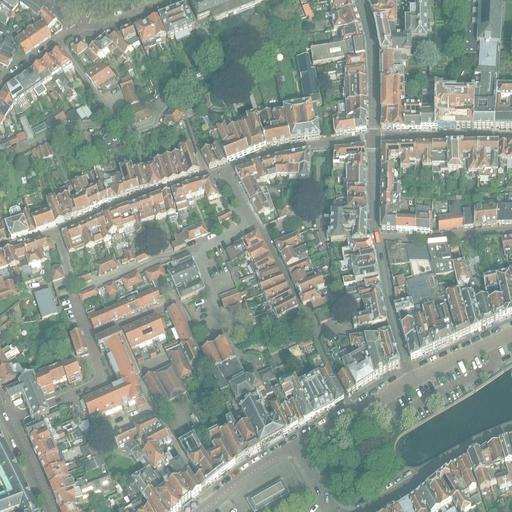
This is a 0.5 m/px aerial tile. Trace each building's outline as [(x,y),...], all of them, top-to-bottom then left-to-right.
[(4,0),(3,2),(9,7),(7,9),(11,13),(21,0),(4,0)] [(44,10),(31,0),(22,0),(20,5),(29,11),(28,13),(30,14),(31,13),(36,16),(38,18),(38,17),(44,10)] [(250,9),(246,0),(203,0),(192,4),(191,5),(197,21),(210,16),(213,23),(226,18),(250,9)] [(246,0),(250,9),(268,1),(270,0),(246,0)] [(350,0),(337,0),(330,1),(332,13),(354,10),(350,0)] [(366,0),(372,13),(395,12),(400,12),(400,8),(395,8),(394,0),(366,0)] [(385,23),(375,24),(381,55),(410,56),(411,44),(426,44),(426,42),(427,41),(426,5),(425,5),(424,0),(414,0),(415,11),(410,12),(410,20),(405,21),(405,27),(405,36),(395,36),(395,27),(386,27),(385,23)] [(466,0),(465,27),(464,55),(476,56),(475,74),(498,75),(502,0),(466,0)] [(302,7),(306,17),(308,16),(309,18),(314,16),(312,11),(310,12),(308,5),(302,7)] [(161,16),(160,17),(169,39),(168,39),(168,40),(194,29),(185,7),(184,7),(184,8),(161,17),(161,16)] [(44,10),(38,17),(47,31),(50,29),(57,22),(57,21),(44,10)] [(325,15),(325,18),(331,17),(334,31),(360,27),(354,10),(332,13),(325,15)] [(395,12),(372,13),(375,24),(385,23),(386,27),(395,27),(405,27),(405,21),(396,21),(395,12)] [(37,26),(32,29),(42,43),(51,37),(47,31),(38,17),(38,18),(36,16),(32,19),(37,26)] [(159,17),(148,22),(157,45),(158,46),(162,44),(161,42),(168,39),(169,39),(160,17),(159,17)] [(28,32),(24,35),(24,36),(33,49),(42,43),(32,29),(27,21),(22,24),(28,32)] [(157,45),(148,22),(139,26),(134,28),(135,29),(140,40),(144,50),(157,45)] [(0,51),(1,51),(1,53),(13,58),(17,48),(16,47),(16,45),(11,38),(10,37),(13,36),(9,32),(6,30),(4,29),(0,25),(0,32),(2,33),(6,36),(4,43),(2,43),(1,43),(0,43),(0,51)] [(24,36),(24,35),(18,27),(14,30),(20,38),(15,41),(19,47),(25,55),(33,49),(24,36)] [(360,27),(334,31),(339,30),(341,42),(335,43),(335,46),(364,42),(360,27)] [(125,42),(132,46),(133,47),(135,49),(141,45),(140,44),(136,37),(135,37),(131,28),(121,33),(125,42)] [(121,33),(107,38),(117,47),(125,54),(133,47),(132,46),(125,42),(121,33)] [(105,36),(89,49),(97,58),(105,51),(106,53),(109,51),(112,54),(113,53),(119,59),(124,54),(125,54),(117,47),(107,38),(105,36)] [(97,58),(89,49),(78,37),(73,41),(76,45),(74,46),(72,45),(71,47),(71,49),(77,57),(85,51),(94,61),(97,58)] [(364,42),(335,46),(313,50),(311,50),(313,65),(345,60),(364,57),(364,42)] [(61,49),(51,56),(61,71),(65,77),(66,77),(69,81),(72,79),(67,72),(74,68),(61,49)] [(0,64),(7,67),(13,58),(1,53),(0,54),(0,64)] [(410,56),(381,55),(381,82),(403,81),(403,74),(406,74),(406,72),(404,72),(404,71),(400,71),(400,64),(401,64),(401,62),(406,62),(406,56),(410,56)] [(51,56),(41,63),(52,78),(55,83),(59,81),(65,77),(61,71),(51,56)] [(306,103),(284,108),(290,142),(320,138),(316,106),(321,106),(314,71),(310,71),(308,56),(297,58),(306,103)] [(338,67),(339,71),(365,68),(364,57),(345,60),(346,66),(338,67)] [(130,61),(124,63),(128,72),(133,70),(130,61)] [(41,63),(32,70),(42,85),(51,78),(55,83),(52,78),(41,63)] [(98,88),(115,76),(101,63),(86,74),(97,90),(98,88)] [(365,68),(339,71),(339,72),(336,72),(337,76),(345,75),(345,81),(366,79),(365,68)] [(32,70),(23,76),(34,91),(38,97),(46,91),(42,85),(32,70)] [(475,74),(474,87),(472,129),(494,129),(497,88),(498,75),(475,74)] [(23,76),(15,81),(25,97),(28,101),(31,104),(34,102),(30,93),(34,90),(34,91),(23,76)] [(119,84),(122,90),(133,86),(130,77),(121,80),(122,83),(119,84)] [(366,79),(345,81),(343,81),(344,91),(342,91),(343,97),(345,97),(345,104),(366,100),(366,89),(366,79)] [(167,94),(174,91),(170,80),(163,83),(167,94)] [(15,81),(6,88),(13,107),(15,111),(17,116),(22,114),(20,107),(28,101),(25,97),(15,81)] [(403,81),(381,82),(381,89),(381,112),(381,129),(400,129),(404,129),(404,99),(403,81)] [(186,82),(176,89),(180,95),(189,89),(186,82)] [(133,86),(122,90),(124,96),(135,91),(133,86)] [(0,96),(0,103),(10,110),(13,106),(15,111),(13,107),(6,88),(6,87),(0,96)] [(438,87),(437,106),(438,129),(455,129),(455,112),(454,112),(455,93),(440,93),(440,87),(438,87)] [(455,93),(454,112),(455,112),(455,129),(472,129),(474,87),(472,87),(471,93),(460,93),(460,91),(455,91),(455,93)] [(511,87),(497,88),(494,129),(511,128),(511,87)] [(135,91),(124,96),(126,101),(137,97),(135,91)] [(54,102),(58,99),(53,93),(49,95),(54,102)] [(404,99),(404,129),(421,129),(421,106),(412,105),(412,96),(407,96),(407,99),(404,99)] [(137,97),(126,101),(129,107),(139,102),(137,97)] [(97,100),(88,106),(93,113),(101,108),(97,100)] [(337,114),(337,120),(339,120),(343,120),(366,115),(366,100),(345,104),(337,105),(338,114),(337,114)] [(139,102),(129,107),(131,112),(136,110),(141,108),(142,108),(139,102)] [(0,103),(0,117),(4,120),(10,110),(0,103)] [(85,106),(76,112),(82,121),(91,115),(85,106)] [(147,106),(142,108),(141,108),(146,119),(151,117),(147,106)] [(174,106),(165,116),(167,118),(171,122),(175,125),(184,115),(174,106)] [(421,106),(421,129),(438,129),(437,106),(421,106)] [(141,108),(136,110),(140,121),(146,119),(141,108)] [(290,142),(284,108),(283,108),(283,109),(261,114),(270,146),(290,142)] [(59,109),(51,115),(56,123),(57,123),(59,126),(67,120),(59,109)] [(82,121),(76,112),(74,110),(65,116),(71,123),(82,121)] [(136,110),(131,112),(130,112),(135,123),(140,121),(136,110)] [(56,123),(51,115),(46,119),(48,121),(44,124),(48,129),(56,123)] [(248,123),(238,127),(249,154),(266,147),(256,115),(246,118),(248,123)] [(343,120),(339,120),(339,124),(354,122),(355,133),(366,131),(366,126),(366,115),(343,120)] [(171,122),(167,118),(163,122),(168,126),(171,122)] [(337,120),(333,121),(334,135),(334,136),(335,136),(355,133),(354,122),(339,124),(339,120),(337,120)] [(217,127),(208,130),(210,134),(214,133),(227,163),(238,158),(249,154),(238,127),(227,132),(225,125),(217,128),(217,127)] [(24,133),(17,136),(19,142),(26,140),(24,133)] [(85,147),(91,145),(88,133),(81,135),(85,147)] [(101,133),(94,134),(97,147),(106,145),(104,137),(102,138),(101,133)] [(210,134),(209,135),(210,137),(211,136),(216,146),(212,149),(211,149),(219,166),(227,163),(214,133),(210,134)] [(15,137),(8,140),(11,147),(18,144),(15,137)] [(55,152),(62,150),(59,138),(52,139),(55,152)] [(11,147),(8,140),(1,143),(4,150),(11,147)] [(37,147),(37,148),(38,150),(30,153),(35,164),(42,161),(41,160),(47,158),(53,156),(49,144),(43,146),(42,145),(37,147)] [(178,150),(179,152),(179,154),(187,177),(199,172),(191,147),(190,145),(178,150)] [(448,172),(456,172),(456,178),(462,178),(462,173),(462,145),(447,146),(448,171),(448,172)] [(477,145),(462,145),(462,173),(463,173),(476,173),(477,179),(479,179),(479,177),(479,171),(478,171),(477,145)] [(499,145),(477,145),(478,171),(479,171),(479,177),(489,177),(489,182),(497,182),(497,172),(498,172),(499,145)] [(499,145),(498,172),(503,173),(503,166),(501,166),(502,161),(507,161),(508,145),(499,145)] [(17,146),(5,151),(10,162),(22,157),(17,146)] [(219,166),(211,149),(206,152),(203,146),(198,148),(201,154),(209,169),(219,166)] [(382,159),(390,159),(398,159),(399,146),(381,146),(382,159)] [(399,146),(398,159),(400,159),(400,169),(409,169),(409,166),(414,166),(415,166),(415,165),(416,165),(416,163),(415,146),(399,146)] [(432,168),(432,146),(415,146),(416,163),(416,165),(415,165),(415,166),(414,166),(414,172),(418,172),(418,163),(422,162),(422,168),(432,168)] [(432,146),(432,168),(432,173),(438,173),(438,172),(447,172),(448,171),(447,146),(432,146)] [(339,160),(339,165),(346,165),(346,166),(357,166),(357,159),(365,159),(365,148),(345,149),(346,160),(339,160)] [(334,153),(333,165),(339,165),(339,160),(346,160),(345,149),(334,150),(334,153)] [(288,168),(288,177),(297,177),(297,180),(308,181),(310,151),(290,155),(289,168),(288,168)] [(179,154),(171,157),(178,179),(187,177),(179,154),(179,152),(179,154)] [(275,177),(276,177),(276,176),(288,177),(288,168),(289,168),(290,155),(281,157),(275,158),(275,167),(275,177)] [(171,157),(161,160),(169,182),(178,180),(178,179),(171,157)] [(275,158),(261,163),(269,180),(276,178),(276,177),(275,177),(275,167),(275,158),(281,157),(275,158)] [(346,166),(346,171),(365,170),(365,159),(357,159),(357,166),(346,166)] [(382,159),(382,165),(382,169),(390,169),(390,159),(382,159)] [(154,165),(161,185),(169,182),(161,160),(154,162),(154,165)] [(261,163),(251,166),(257,177),(253,178),(257,185),(269,180),(261,163)] [(154,165),(143,168),(149,188),(161,185),(154,165)] [(120,169),(120,172),(122,179),(124,179),(125,184),(122,185),(125,196),(139,191),(133,172),(131,166),(120,169)] [(132,166),(131,166),(133,172),(139,191),(149,188),(143,168),(133,171),(132,166)] [(239,184),(241,183),(253,178),(257,177),(251,166),(235,172),(238,177),(236,178),(239,184)] [(382,169),(381,183),(400,183),(394,183),(394,168),(390,169),(382,169)] [(98,186),(95,187),(98,195),(97,196),(100,206),(108,202),(102,184),(104,184),(102,173),(95,175),(94,170),(87,172),(92,186),(97,184),(98,186)] [(344,180),(344,189),(365,189),(365,170),(346,171),(346,180),(344,180)] [(121,175),(116,177),(117,179),(118,187),(114,189),(116,199),(125,196),(122,185),(125,184),(124,179),(122,179),(120,172),(121,175)] [(102,173),(104,184),(102,184),(108,202),(116,199),(114,189),(118,187),(117,179),(116,177),(116,176),(111,177),(105,174),(102,175),(102,173)] [(241,183),(250,201),(262,196),(269,194),(267,188),(259,189),(257,185),(253,178),(241,183)] [(85,179),(72,184),(72,185),(77,199),(85,196),(90,210),(100,206),(97,196),(98,195),(95,187),(89,189),(85,179)] [(211,179),(202,182),(205,193),(208,201),(219,197),(222,196),(218,187),(215,188),(211,179)] [(202,182),(182,188),(185,200),(205,193),(208,201),(205,193),(202,182)] [(381,183),(381,197),(400,198),(400,183),(381,183)] [(72,184),(65,187),(65,188),(68,195),(72,202),(77,216),(90,210),(85,196),(77,199),(72,185),(72,184)] [(185,200),(182,188),(172,192),(176,206),(178,211),(188,208),(185,200)] [(262,196),(250,201),(258,216),(269,212),(274,211),(267,188),(269,194),(262,196)] [(365,189),(344,189),(347,189),(347,197),(344,197),(344,195),(338,195),(338,197),(335,197),(336,201),(347,201),(365,200),(365,189)] [(170,192),(161,196),(166,215),(167,216),(176,214),(170,192)] [(68,195),(63,198),(71,218),(77,216),(72,202),(68,195)] [(161,196),(149,200),(155,217),(155,218),(156,220),(162,218),(162,217),(167,216),(166,215),(161,196)] [(381,197),(381,212),(399,213),(399,204),(400,204),(400,199),(400,198),(381,197)] [(48,205),(50,212),(51,212),(55,225),(64,221),(60,210),(59,210),(56,201),(55,198),(47,201),(48,205)] [(62,198),(56,201),(59,210),(60,210),(64,221),(71,218),(63,198),(62,198)] [(295,199),(286,199),(285,207),(286,207),(294,208),(295,199)] [(149,200),(139,204),(142,213),(139,214),(141,222),(142,223),(155,218),(155,217),(149,200)] [(333,211),(333,212),(366,212),(365,200),(347,201),(347,209),(343,208),(337,208),(337,211),(333,211)] [(497,200),(496,207),(497,207),(498,225),(505,224),(505,207),(501,207),(501,200),(497,200)] [(139,204),(128,208),(131,217),(133,217),(135,226),(134,226),(135,231),(137,234),(145,231),(142,223),(141,222),(139,214),(142,213),(139,204)] [(51,212),(50,212),(48,205),(40,207),(40,215),(32,218),(29,211),(29,212),(37,232),(55,225),(51,212)] [(9,212),(9,213),(11,220),(9,221),(10,223),(6,225),(11,239),(28,234),(29,235),(37,232),(29,212),(22,214),(20,209),(17,207),(11,209),(9,212)] [(415,207),(415,219),(416,219),(415,232),(432,233),(432,213),(429,213),(429,208),(415,207)] [(474,210),(474,211),(474,227),(496,225),(498,225),(497,207),(496,207),(496,208),(474,210)] [(128,208),(117,211),(124,231),(124,232),(125,234),(135,231),(134,226),(135,226),(133,217),(131,217),(128,208)] [(111,213),(103,217),(110,234),(118,231),(118,233),(124,231),(124,232),(124,231),(117,211),(111,213)] [(219,223),(232,217),(229,211),(216,218),(219,223)] [(463,212),(463,214),(463,229),(474,227),(474,211),(470,211),(463,212)] [(366,212),(333,212),(333,213),(332,213),(332,214),(331,244),(349,242),(349,243),(366,242),(366,212)] [(399,213),(381,212),(381,230),(396,231),(396,230),(397,219),(391,218),(391,213),(399,214),(399,213)] [(103,217),(95,220),(103,241),(103,242),(112,239),(110,234),(103,217)] [(396,230),(396,231),(408,232),(408,231),(415,232),(416,219),(415,219),(397,219),(396,230)] [(95,220),(86,224),(94,245),(103,241),(95,220)] [(203,223),(196,225),(201,237),(207,234),(203,223)] [(86,224),(78,228),(81,238),(85,247),(88,254),(90,253),(89,248),(95,245),(94,245),(86,224)] [(196,225),(183,231),(188,242),(201,237),(196,225)] [(78,228),(70,231),(77,250),(85,247),(81,238),(78,228)] [(77,250),(70,231),(62,234),(69,254),(74,252),(74,251),(77,250)] [(188,242),(183,231),(181,231),(183,234),(174,237),(176,243),(171,245),(174,251),(186,246),(184,243),(188,242)] [(227,264),(231,275),(235,273),(240,270),(238,267),(233,269),(231,263),(248,253),(263,245),(257,234),(226,251),(230,262),(227,264)] [(165,235),(159,237),(164,249),(170,247),(165,235)] [(275,245),(281,257),(304,246),(303,246),(299,235),(289,239),(275,245)] [(164,249),(159,237),(153,240),(158,251),(164,249)] [(511,237),(501,238),(504,257),(505,257),(506,263),(511,262),(511,260),(509,261),(508,253),(511,252),(511,237)] [(45,240),(33,244),(40,265),(46,263),(47,263),(44,253),(49,251),(48,247),(56,244),(50,238),(45,240)] [(345,262),(339,263),(339,264),(346,262),(360,260),(359,258),(373,255),(371,241),(366,242),(349,243),(350,252),(344,254),(345,262)] [(399,258),(397,245),(393,244),(387,244),(387,243),(386,244),(390,267),(400,265),(409,263),(409,261),(408,256),(399,258)] [(33,244),(23,247),(30,268),(29,268),(34,281),(51,276),(53,282),(65,278),(61,266),(49,270),(46,263),(40,265),(33,244)] [(263,245),(248,253),(253,263),(269,255),(263,245)] [(405,246),(397,245),(399,258),(408,256),(406,247),(406,246),(406,245),(405,245),(405,246)] [(304,246),(281,257),(286,268),(309,259),(309,258),(307,258),(306,255),(308,254),(304,246)] [(432,261),(428,248),(427,247),(406,246),(406,247),(408,256),(409,261),(432,261)] [(446,246),(438,247),(445,276),(454,274),(452,266),(446,246)] [(23,247),(13,251),(18,266),(18,267),(20,274),(21,274),(24,284),(34,281),(29,268),(30,268),(23,247)] [(438,247),(428,248),(432,261),(433,264),(432,265),(435,275),(435,278),(445,276),(438,247)] [(124,250),(126,258),(128,263),(136,260),(135,257),(132,248),(124,250)] [(13,251),(3,253),(8,269),(9,269),(14,268),(16,275),(20,274),(18,267),(18,266),(13,251)] [(135,257),(136,260),(137,263),(148,257),(146,252),(135,257)] [(173,260),(176,269),(193,262),(190,256),(189,253),(173,260)] [(253,263),(249,265),(255,275),(258,273),(259,274),(275,267),(269,255),(253,263)] [(339,264),(339,263),(333,264),(332,266),(333,269),(342,268),(351,264),(352,271),(376,267),(373,255),(359,258),(360,260),(346,262),(339,264)] [(113,256),(106,259),(111,271),(118,267),(113,256)] [(106,259),(100,262),(105,273),(111,271),(106,259)] [(309,259),(286,268),(291,278),(313,269),(309,259)] [(105,273),(100,262),(94,264),(99,276),(105,273)] [(176,269),(167,272),(176,290),(200,280),(193,262),(176,269)] [(469,333),(481,328),(469,280),(468,280),(464,263),(452,266),(454,274),(458,292),(469,333)] [(464,263),(468,280),(469,280),(481,328),(481,327),(483,327),(484,326),(484,327),(494,322),(487,297),(479,299),(478,293),(479,292),(480,292),(480,291),(477,278),(472,280),(469,269),(466,270),(464,263)] [(161,266),(155,268),(160,278),(165,276),(161,266)] [(275,267),(259,274),(261,279),(256,281),(256,282),(252,284),(253,288),(258,286),(259,286),(280,276),(275,267)] [(376,267),(352,271),(354,278),(351,278),(350,278),(343,279),(344,286),(360,282),(378,279),(376,267)] [(155,268),(150,270),(155,280),(160,278),(155,268)] [(313,269),(291,278),(296,288),(321,277),(315,279),(312,270),(313,270),(313,269)] [(155,280),(150,270),(145,272),(149,283),(155,280)] [(138,272),(129,276),(134,286),(142,282),(138,272)] [(80,285),(91,281),(88,273),(77,277),(80,285)] [(495,274),(483,277),(482,277),(484,288),(484,289),(498,285),(506,316),(511,314),(511,285),(510,274),(509,274),(496,277),(495,274)] [(435,275),(414,280),(419,299),(422,311),(433,350),(454,340),(438,286),(435,278),(435,275)] [(129,276),(121,279),(126,289),(134,286),(129,276)] [(280,276),(259,286),(262,294),(285,285),(281,276),(280,276)] [(407,287),(406,282),(405,279),(404,276),(400,277),(395,278),(392,279),(393,290),(407,287)] [(0,300),(17,295),(12,281),(5,283),(3,277),(0,278),(0,284),(4,283),(6,290),(0,292),(0,300)] [(321,277),(296,288),(297,288),(301,297),(300,298),(301,298),(317,291),(324,288),(321,277)] [(357,292),(379,287),(378,279),(360,282),(357,283),(357,287),(345,290),(346,294),(347,294),(357,292)] [(200,280),(176,290),(181,300),(205,290),(200,280),(201,280),(200,280)] [(433,350),(422,311),(419,299),(414,280),(412,280),(406,282),(407,287),(409,295),(411,302),(413,310),(410,311),(421,355),(433,350)] [(113,283),(105,286),(109,296),(117,293),(113,283)] [(446,284),(438,286),(454,340),(469,333),(458,292),(449,294),(446,284)] [(285,285),(262,294),(267,302),(289,291),(285,285)] [(498,285),(484,289),(487,297),(494,322),(506,316),(498,285)] [(358,297),(349,299),(350,304),(363,301),(381,297),(379,287),(357,292),(358,297)] [(79,295),(81,301),(98,294),(96,288),(79,295)] [(138,295),(139,298),(144,309),(160,301),(155,288),(154,288),(138,295)] [(237,290),(231,293),(235,304),(239,302),(241,301),(237,290)] [(289,291),(267,302),(271,309),(292,298),(289,291)] [(301,298),(300,298),(303,306),(307,303),(310,303),(313,309),(327,303),(326,298),(321,300),(317,291),(301,298)] [(42,320),(62,314),(61,308),(56,309),(51,292),(35,297),(42,320)] [(137,293),(120,300),(122,305),(127,316),(139,311),(141,309),(144,309),(139,298),(138,295),(137,293)] [(231,293),(225,295),(230,306),(235,304),(231,293)] [(225,295),(220,297),(224,308),(227,307),(230,306),(225,295)] [(381,297),(363,301),(366,315),(352,318),(354,329),(357,328),(358,329),(370,327),(370,326),(374,325),(386,322),(381,297)] [(292,298),(271,309),(267,312),(268,314),(273,312),(276,318),(298,308),(292,298)] [(230,306),(227,307),(229,313),(241,308),(239,302),(235,304),(230,306)] [(410,311),(413,310),(411,302),(408,303),(401,304),(394,306),(396,315),(398,314),(410,311)] [(104,309),(106,312),(111,323),(127,316),(122,305),(112,309),(111,307),(105,309),(104,309)] [(170,318),(175,328),(185,324),(178,307),(165,312),(166,315),(168,319),(170,318)] [(241,308),(229,313),(231,318),(243,313),(241,308)] [(320,324),(327,321),(322,310),(315,313),(320,324)] [(410,311),(398,314),(405,341),(406,342),(408,348),(407,348),(408,353),(409,353),(411,360),(421,355),(410,311)] [(106,312),(95,316),(94,314),(90,316),(88,317),(94,330),(111,323),(106,312)] [(243,313),(231,318),(234,324),(245,319),(243,313)] [(157,316),(146,320),(155,340),(158,338),(159,341),(166,338),(162,328),(159,321),(157,316)] [(146,320),(136,325),(146,347),(152,344),(151,341),(155,340),(146,320)] [(0,336),(13,326),(10,322),(0,329),(0,336)] [(185,324),(175,328),(179,340),(175,342),(177,347),(190,342),(193,340),(185,324)] [(136,325),(126,329),(135,348),(138,347),(139,349),(146,347),(136,325)] [(118,330),(95,340),(101,355),(105,353),(119,385),(112,388),(122,410),(122,409),(121,407),(128,404),(129,407),(135,404),(137,408),(146,404),(130,368),(134,366),(118,330)] [(390,332),(378,335),(387,372),(400,366),(390,332)] [(81,358),(88,355),(81,333),(70,337),(76,356),(80,355),(81,358)] [(351,347),(352,347),(365,344),(374,378),(387,372),(378,335),(379,340),(369,340),(368,335),(364,335),(350,338),(348,338),(348,341),(350,341),(351,347)] [(229,388),(236,401),(253,392),(254,395),(257,402),(262,400),(258,392),(261,391),(261,389),(255,375),(249,378),(247,379),(241,369),(231,353),(226,339),(201,351),(210,369),(221,393),(229,388)] [(166,353),(166,354),(172,366),(173,365),(179,381),(181,380),(193,375),(203,370),(200,363),(199,362),(190,344),(190,342),(177,347),(175,342),(169,344),(169,346),(164,348),(166,353)] [(345,351),(339,354),(345,362),(342,363),(355,390),(374,378),(365,344),(352,347),(354,352),(358,351),(360,354),(350,359),(345,351)] [(0,359),(4,356),(12,351),(9,347),(1,352),(0,350),(0,359)] [(332,351),(334,355),(331,356),(336,366),(340,364),(341,365),(334,369),(346,396),(356,390),(355,390),(342,363),(345,362),(339,354),(336,349),(332,351)] [(311,364),(322,360),(319,355),(308,360),(311,364)] [(4,356),(0,359),(0,373),(12,366),(19,362),(16,358),(8,362),(4,356)] [(10,402),(24,396),(27,404),(30,411),(34,420),(49,414),(45,405),(43,401),(44,401),(43,400),(42,397),(55,392),(52,385),(66,379),(69,385),(82,380),(73,359),(33,376),(19,384),(19,386),(4,392),(10,402)] [(172,366),(155,374),(170,401),(187,392),(181,380),(179,381),(173,365),(172,366)] [(314,369),(317,376),(324,388),(333,383),(324,365),(317,369),(316,368),(314,369)] [(16,373),(12,366),(0,373),(0,384),(2,388),(27,373),(24,368),(16,373)] [(256,375),(249,378),(255,375),(261,389),(263,388),(267,397),(272,395),(290,430),(298,426),(286,400),(280,386),(279,386),(272,368),(256,375)] [(155,374),(143,380),(143,381),(158,407),(170,401),(155,374)] [(317,376),(298,386),(313,417),(334,407),(333,407),(334,406),(324,388),(317,376)] [(291,380),(280,386),(286,400),(292,397),(304,422),(307,420),(311,418),(312,418),(313,418),(313,417),(298,386),(297,386),(294,379),(291,380)] [(333,383),(324,388),(334,406),(343,401),(333,383)] [(122,410),(112,388),(80,402),(83,410),(86,409),(90,418),(93,416),(94,419),(105,414),(106,417),(122,410)] [(262,400),(257,402),(262,414),(265,415),(266,417),(266,418),(266,420),(265,421),(265,422),(267,422),(268,423),(272,421),(275,420),(283,435),(289,431),(290,430),(272,395),(267,397),(263,388),(261,389),(261,391),(258,392),(262,400)] [(253,392),(236,401),(242,412),(261,448),(262,447),(265,445),(266,445),(267,445),(267,444),(270,442),(270,443),(272,442),(272,441),(275,439),(275,440),(277,439),(277,438),(280,437),(282,436),(283,435),(275,420),(272,421),(268,423),(267,422),(265,422),(265,421),(266,420),(266,418),(266,417),(265,415),(262,414),(257,402),(254,395),(253,392)] [(292,397),(286,400),(298,426),(304,422),(292,397)] [(36,425),(24,430),(29,439),(52,429),(51,429),(47,420),(51,419),(59,415),(57,411),(49,415),(49,414),(34,420),(34,421),(35,421),(36,425)] [(228,419),(225,420),(230,429),(231,429),(233,428),(234,428),(247,455),(248,455),(260,448),(261,448),(242,412),(231,418),(231,417),(230,417),(228,419)] [(152,420),(130,429),(135,439),(133,440),(143,454),(156,446),(159,450),(160,450),(171,443),(158,421),(152,420)] [(217,429),(206,435),(212,447),(223,441),(235,464),(245,457),(246,456),(247,455),(234,428),(233,428),(231,429),(230,429),(220,434),(217,429)] [(52,429),(29,439),(34,450),(52,442),(65,437),(63,432),(55,436),(52,429)] [(130,429),(124,431),(129,441),(133,440),(135,439),(130,429)] [(124,431),(113,436),(118,447),(124,444),(137,462),(138,462),(139,461),(144,468),(145,468),(147,467),(149,470),(142,475),(152,489),(157,486),(158,488),(159,489),(160,489),(161,489),(162,489),(162,488),(163,490),(157,495),(168,511),(175,511),(180,507),(181,506),(170,490),(165,486),(159,477),(143,454),(133,440),(129,441),(124,431)] [(0,511),(37,511),(26,486),(22,478),(19,474),(20,474),(19,472),(16,467),(16,466),(15,466),(13,461),(13,459),(12,460),(10,454),(9,453),(6,448),(7,448),(6,447),(5,447),(3,442),(2,440),(0,436),(0,511)] [(194,437),(179,445),(199,478),(197,479),(194,481),(201,491),(203,489),(205,487),(226,471),(220,460),(211,466),(206,457),(194,437)] [(511,456),(507,439),(498,442),(504,462),(506,468),(507,473),(509,479),(511,478),(511,476),(511,472),(508,463),(511,461),(511,456)] [(86,445),(91,455),(93,459),(100,455),(101,454),(95,441),(86,445)] [(215,452),(206,457),(211,466),(220,460),(226,471),(235,464),(223,441),(212,447),(215,452)] [(52,442),(34,450),(40,462),(56,456),(61,454),(61,453),(67,451),(65,447),(56,450),(52,442)] [(486,448),(492,466),(504,462),(498,442),(486,448)] [(156,446),(143,454),(159,477),(172,467),(166,458),(160,450),(159,450),(156,446)] [(486,448),(479,452),(490,486),(497,484),(498,487),(510,483),(509,479),(497,482),(495,476),(492,466),(486,448)] [(479,452),(467,458),(474,477),(480,490),(490,486),(479,452)] [(56,456),(40,462),(45,474),(61,468),(64,467),(66,466),(61,454),(56,456)] [(93,462),(89,463),(91,470),(105,465),(100,455),(93,459),(91,455),(93,462)] [(169,456),(166,458),(172,467),(181,480),(179,481),(192,498),(201,491),(194,481),(181,461),(180,460),(174,464),(169,456)] [(455,465),(469,492),(476,488),(468,470),(464,461),(464,460),(463,460),(455,465)] [(446,472),(450,477),(451,479),(450,479),(458,491),(459,491),(460,493),(459,493),(461,496),(464,494),(469,492),(455,465),(446,471),(446,472)] [(61,468),(45,474),(47,480),(53,478),(53,476),(57,475),(58,477),(66,473),(64,467),(61,468)] [(172,467),(159,477),(165,486),(170,490),(181,506),(192,498),(179,481),(181,480),(172,467)] [(446,472),(436,480),(450,503),(454,509),(455,511),(464,511),(481,503),(478,495),(470,499),(468,496),(465,497),(464,494),(461,496),(459,493),(460,493),(459,491),(458,491),(450,479),(451,479),(450,477),(446,472)] [(53,478),(47,480),(50,486),(69,479),(70,479),(69,479),(66,473),(58,477),(57,475),(53,476),(53,478)] [(504,474),(495,476),(497,482),(509,479),(507,473),(504,474)] [(142,475),(140,475),(132,480),(150,506),(148,507),(151,506),(155,511),(168,511),(157,495),(156,496),(152,489),(142,475)] [(86,486),(55,497),(60,511),(61,511),(77,507),(116,491),(110,476),(86,486)] [(69,479),(50,486),(51,489),(55,497),(86,486),(84,478),(76,481),(77,483),(73,485),(71,478),(70,479),(69,479)] [(258,511),(290,494),(282,480),(246,500),(252,511),(258,511)] [(436,480),(427,487),(440,509),(441,511),(455,511),(454,509),(448,511),(445,511),(443,507),(450,503),(436,480)] [(418,494),(416,496),(423,508),(425,507),(428,511),(435,511),(440,509),(427,487),(418,494)] [(416,496),(408,502),(413,511),(424,511),(423,508),(416,496)] [(132,505),(134,511),(139,508),(141,511),(146,511),(145,510),(140,501),(139,500),(132,503),(132,505)] [(142,500),(140,501),(145,510),(146,511),(155,511),(151,506),(148,507),(142,500)] [(400,507),(397,509),(399,511),(413,511),(408,502),(400,507)]
